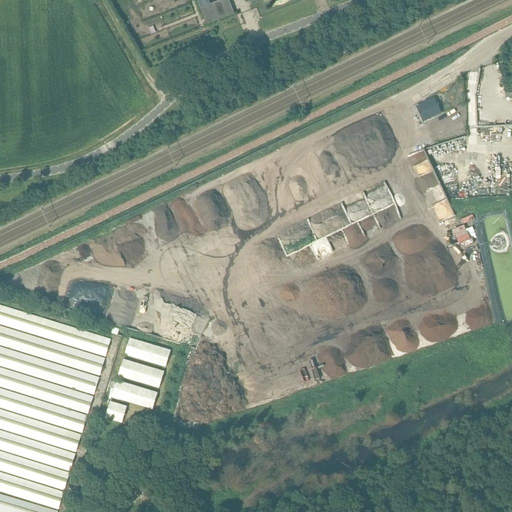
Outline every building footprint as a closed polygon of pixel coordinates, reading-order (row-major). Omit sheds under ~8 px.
[(216,0),(210,3),(199,7),(204,18),(206,24),(227,15),(235,12),(229,0),(216,0)] [(476,90),(476,99),(487,98),(487,89),(476,90)] [(441,113),(434,99),(416,107),(423,122),(441,113)] [(416,152),(426,147),(422,138),(412,143),(416,152)] [(396,208),(392,210),(396,221),(401,219),(396,208)] [(378,232),(379,224),(368,223),(367,231),(378,232)] [(22,267),(2,273),(5,281),(25,274),(22,267)] [(111,340),(0,306),(0,323),(106,356),(111,340)] [(124,327),(158,332),(161,309),(153,308),(151,320),(126,316),(124,327)] [(461,311),(432,317),(434,329),(421,332),(422,340),(440,336),(440,335),(464,330),(461,311)] [(0,344),(100,376),(105,358),(0,325),(0,344)] [(415,332),(386,342),(391,356),(420,346),(415,332)] [(165,367),(170,351),(130,339),(125,355),(165,367)] [(0,347),(0,357),(96,386),(99,378),(0,347)] [(159,389),(164,372),(123,360),(118,376),(159,389)] [(0,361),(0,374),(91,402),(95,390),(0,361)] [(0,386),(88,414),(90,406),(0,378),(0,386)] [(152,409),(157,393),(117,381),(112,397),(152,409)] [(88,416),(0,388),(0,408),(82,434),(88,416)] [(122,423),(127,407),(110,402),(105,418),(122,423)] [(82,435),(0,409),(0,429),(77,453),(82,435)] [(76,454),(0,430),(0,450),(70,472),(76,454)] [(70,473),(0,451),(0,470),(65,491),(70,473)] [(0,472),(0,491),(59,509),(64,492),(0,472)] [(0,511),(57,511),(0,495),(0,511)]
